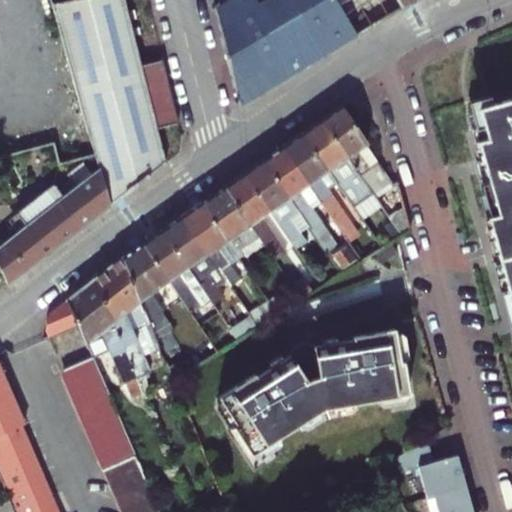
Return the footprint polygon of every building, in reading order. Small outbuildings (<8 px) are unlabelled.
[(157,127),(137,52),(124,0),(66,0),(53,3),(94,151),(98,165),(63,194),(54,182),(17,212),(27,225),(0,246),(0,265),(8,282),(166,162),(157,127)] [(213,0),(240,105),(402,7),(398,0),(213,0)] [(177,123),(159,47),(137,52),(157,127),(177,123)] [(511,97),(480,107),(488,137),(479,140),(498,212),(488,214),(511,304),(511,97)] [(341,105),(322,119),(356,167),(375,194),(377,198),(394,185),(375,156),(341,105)] [(322,119),(302,133),(336,183),(360,216),(369,209),(364,202),(366,201),(347,174),(356,167),(322,119)] [(336,183),(302,133),(283,146),(318,195),(348,238),(357,232),(327,189),(336,183)] [(283,146),(264,158),(311,225),(344,272),(363,260),(348,238),(339,245),(308,202),(318,195),(283,146)] [(264,158),(243,173),(279,225),(296,248),(307,240),(301,232),(311,225),(264,158)] [(375,194),(356,167),(347,174),(366,201),(375,194)] [(243,173),(223,187),(259,239),(275,262),(285,255),(269,232),(279,225),(243,173)] [(223,187),(201,202),(241,259),(245,256),(242,251),(259,239),(223,187)] [(201,202),(181,216),(215,265),(230,286),(242,279),(232,265),(241,259),(201,202)] [(411,229),(404,207),(391,217),(403,234),(411,229)] [(215,265),(181,216),(162,229),(212,301),(239,339),(258,327),(249,314),(236,295),(229,300),(208,270),(215,265)] [(162,229),(142,243),(168,279),(193,314),(212,301),(162,229)] [(168,279),(142,243),(121,258),(154,333),(169,322),(162,312),(164,310),(151,291),(168,279)] [(392,244),(378,254),(384,262),(398,252),(392,244)] [(121,258),(94,278),(138,381),(151,375),(144,358),(161,351),(154,333),(121,258)] [(138,381),(94,278),(66,300),(77,323),(92,358),(95,365),(110,353),(124,387),(126,386),(133,400),(144,396),(138,381)] [(258,327),(283,311),(275,298),(249,314),(258,327)] [(48,336),(77,323),(66,300),(49,313),(45,327),(48,336)] [(252,455),(280,438),(298,427),(325,409),(352,405),(377,400),(407,395),(409,394),(404,362),(401,363),(396,335),(395,330),(353,337),(353,340),(335,343),(322,346),(314,347),(311,345),(307,344),(303,344),(299,345),(296,346),(293,349),(291,353),(290,356),(281,362),(272,368),(257,377),(255,375),(218,398),(221,402),(237,427),(234,430),(251,456),(252,455)] [(401,363),(404,362),(407,362),(409,356),(405,338),(399,334),(396,335),(401,363)] [(174,381),(220,352),(211,339),(168,367),(174,381)] [(272,368),(281,362),(279,357),(269,363),(272,368)] [(158,511),(95,365),(92,358),(62,371),(123,511),(158,511)] [(25,425),(0,365),(0,478),(7,494),(9,499),(14,511),(54,511),(19,428),(25,425)] [(408,400),(407,395),(377,400),(378,407),(383,409),(405,405),(408,400)] [(237,427),(221,402),(217,405),(216,411),(227,428),(234,430),(237,427)] [(325,409),(298,427),(300,431),(305,433),(327,419),(349,415),(353,410),(352,405),(325,409)] [(439,459),(433,436),(402,454),(410,468),(424,464),(432,495),(439,493),(472,484),(463,452),(439,459)] [(280,438),(252,455),(255,460),(260,461),(280,448),(282,442),(280,438)] [(479,511),(472,484),(439,493),(444,511),(479,511)] [(0,511),(14,511),(9,499),(4,502),(0,504),(0,511)]
